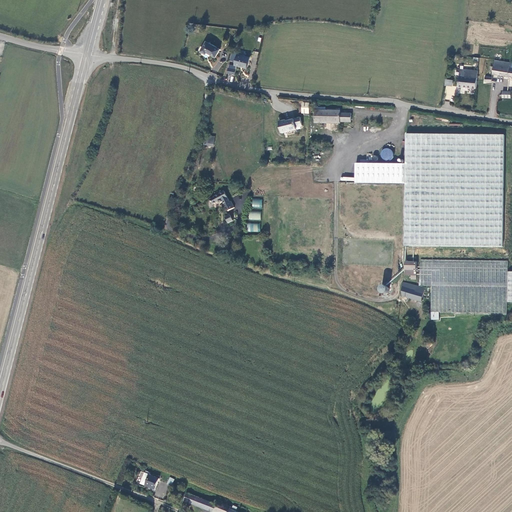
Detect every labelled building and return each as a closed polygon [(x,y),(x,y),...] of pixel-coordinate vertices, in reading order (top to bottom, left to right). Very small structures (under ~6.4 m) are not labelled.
[(207,42),(202,53),(207,56),(208,54),(218,58),(222,50),(207,42)] [(240,55),(239,55),(238,62),(237,66),(243,67),(244,65),(250,67),(252,57),(240,55)] [(511,65),(495,62),(493,75),(509,78),(511,70),(511,65)] [(236,66),(231,66),(230,69),(229,69),(228,74),(236,75),(237,70),(235,70),(236,66)] [(461,72),(459,87),(477,89),(478,79),(472,79),(473,72),(472,72),(461,70),(459,70),(459,72),(461,72)] [(445,95),(455,96),(456,87),(446,86),(445,95)] [(511,102),(511,92),(503,92),(503,101),(511,102)] [(316,111),(316,124),(342,124),(342,123),(353,123),(353,114),(342,114),(342,111),(316,111)] [(288,121),(280,123),(283,134),(298,130),(297,128),(304,127),(302,118),(296,120),(288,122),(288,121)] [(357,183),(407,184),(406,246),(504,248),(506,136),(407,135),(407,165),(357,164),(357,183)] [(216,137),(206,136),(204,145),(206,146),(206,144),(214,145),(216,137)] [(383,152),(383,153),(382,154),(382,155),(382,156),(382,157),(383,158),(383,159),(384,160),(385,160),(386,161),(387,161),(388,162),(389,162),(390,162),(391,161),(392,160),(393,160),(394,159),(394,158),(395,157),(395,156),(395,155),(395,154),(394,153),(394,152),(393,151),(392,150),(391,150),(390,149),(389,149),(388,149),(387,149),(386,150),(385,150),(384,151),(383,152)] [(400,191),(340,190),(338,269),(399,270),(400,191)] [(216,197),(211,200),(214,205),(219,203),(220,202),(221,204),(224,203),(229,212),(235,208),(232,202),(231,202),(225,192),(215,197),(216,197)] [(262,208),(262,199),(252,199),(252,207),(262,208)] [(249,219),(261,220),(261,212),(249,211),(249,219)] [(260,224),(247,223),(247,232),(260,232),(260,224)] [(509,262),(420,260),(420,286),(432,287),(431,313),(508,314),(508,302),(511,302),(511,274),(509,274),(509,262)] [(417,262),(406,262),(406,276),(412,276),(411,279),(417,279),(417,262)] [(427,289),(403,283),(403,297),(423,303),(427,289)] [(159,480),(144,474),(140,484),(155,490),(159,480)] [(165,484),(172,487),(175,480),(169,477),(165,484)] [(209,511),(236,511),(230,509),(230,507),(216,501),(215,504),(187,494),(184,502),(209,511)]
